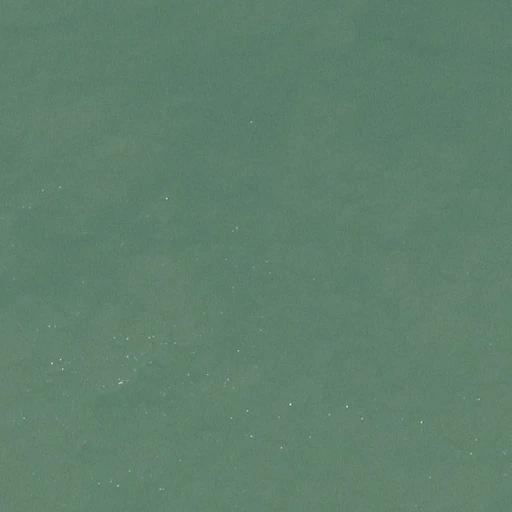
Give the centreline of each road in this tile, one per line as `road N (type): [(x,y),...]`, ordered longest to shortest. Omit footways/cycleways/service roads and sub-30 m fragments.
road 1 (trunk): [(184,511),(198,0)]
road 2 (trunk): [(135,0),(123,511)]
